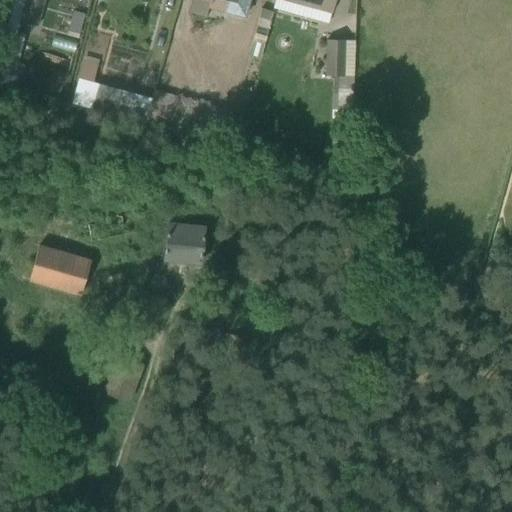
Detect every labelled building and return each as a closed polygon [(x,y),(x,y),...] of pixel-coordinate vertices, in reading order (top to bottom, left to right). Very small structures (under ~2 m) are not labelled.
[(24,0),(18,20),(36,25),(42,0),(24,0)] [(207,8),(244,18),(248,0),(190,0),(187,13),(205,18),(207,8)] [(274,0),(272,9),(327,24),(333,0),(274,0)] [(255,24),(266,28),(271,13),(260,9),(255,24)] [(85,14),(72,11),(66,35),(79,38),(85,14)] [(21,35),(4,30),(1,41),(0,45),(0,62),(13,66),(21,35)] [(354,41),(325,40),(324,76),(353,76),(354,41)] [(221,149),(231,111),(153,91),(151,99),(77,80),(70,105),(144,125),(143,129),(221,149)] [(330,165),(349,165),(351,89),(332,89),(330,165)] [(162,261),(201,265),(204,226),(165,222),(162,261)] [(38,245),(28,281),(79,296),(90,261),(38,245)] [(247,276),(261,284),(266,276),(251,268),(247,276)] [(116,354),(100,392),(127,403),(143,365),(116,354)]
